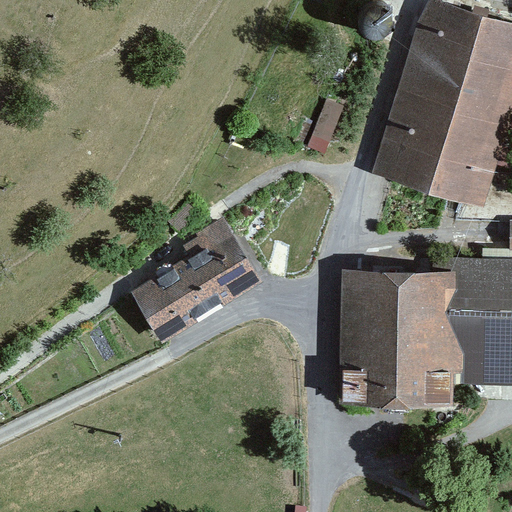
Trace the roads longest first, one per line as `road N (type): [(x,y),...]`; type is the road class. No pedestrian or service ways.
road 1 (track): [(0,444),(282,303),(330,301)]
road 2 (track): [(330,301),(421,0)]
road 3 (track): [(330,301),(355,438),(353,511)]
road 4 (track): [(486,511),(355,438)]
